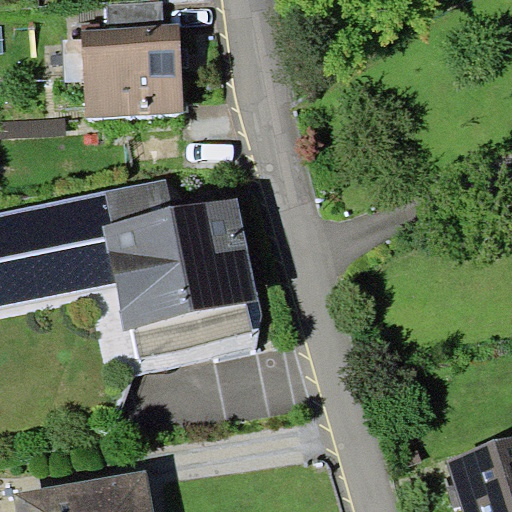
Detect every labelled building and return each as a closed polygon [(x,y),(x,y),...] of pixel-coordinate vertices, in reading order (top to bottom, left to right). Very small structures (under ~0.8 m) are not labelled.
[(161,0),(107,3),(109,27),(164,24),(162,0),(161,0)] [(88,116),(184,111),(180,24),(164,24),(109,27),(83,29),(88,116)] [(0,140),(67,138),(66,116),(0,118),(0,140)] [(247,302),(260,300),(238,197),(175,210),(168,175),(0,211),(0,306),(115,282),(125,329),(135,327),(141,357),(254,333),(247,302)] [(462,511),(511,511),(511,440),(447,460),(462,511)] [(18,511),(153,511),(146,469),(15,491),(18,511)]
